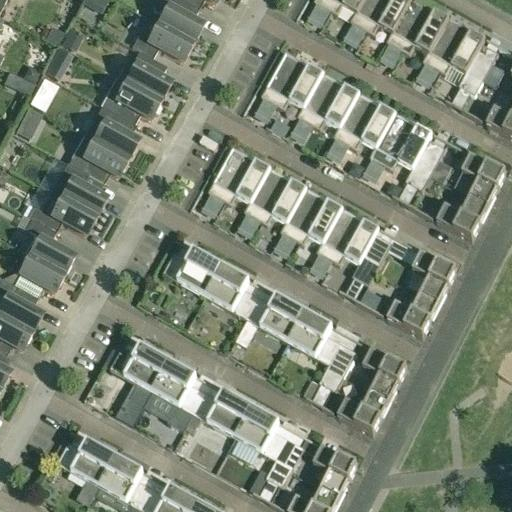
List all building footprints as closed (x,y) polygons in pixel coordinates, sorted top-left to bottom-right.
[(199,14),(173,0),(159,0),(154,10),(154,15),(163,20),(158,29),(193,49),(203,30),(193,24),(199,14)] [(204,4),(212,9),(215,10),(220,0),(173,0),(199,14),(204,4)] [(356,18),(365,0),(318,0),(315,7),(338,20),(343,11),(356,18)] [(392,38),(412,3),(406,0),(365,0),(356,18),(351,27),(374,40),(379,31),(392,38)] [(428,58),(448,23),(412,3),(392,38),(387,47),(410,60),(415,51),(428,58)] [(482,50),(483,50),(486,44),(448,23),(428,58),(423,67),(446,80),(451,71),(466,79),(471,71),(482,50)] [(158,54),(180,66),(182,68),(193,49),(158,29),(152,39),(142,34),(131,53),(138,57),(139,56),(152,64),(158,54)] [(58,48),(64,36),(56,32),(52,31),(46,42),(58,48)] [(482,50),(471,71),(487,80),(499,59),(483,50),(482,50)] [(167,72),(152,64),(139,56),(138,57),(133,67),(128,64),(117,83),(160,107),(171,88),(161,82),(167,72)] [(303,113),(322,78),(286,58),(262,102),(285,115),(290,106),(303,113)] [(23,81),(34,87),(37,82),(40,76),(29,70),(23,81)] [(471,71),(466,79),(459,92),(475,101),(487,80),(471,71)] [(339,133),(358,98),(322,78),(303,113),(298,123),(321,135),(326,126),(339,133)] [(140,120),(148,124),(150,126),(160,107),(117,83),(101,111),(122,123),(134,130),(140,120)] [(24,84),(19,96),(30,101),(36,89),(24,84)] [(375,154),(394,118),(358,98),(339,133),(334,143),(357,155),(362,146),(375,154)] [(495,113),(486,130),(511,142),(511,102),(504,118),(495,113)] [(122,123),(101,111),(85,141),(128,165),(139,146),(117,133),(122,123)] [(429,145),(430,145),(433,140),(394,118),(375,154),(370,163),(393,175),(398,166),(412,174),(417,166),(429,145)] [(31,143),(35,135),(20,128),(16,136),(31,143)] [(108,178),(116,182),(118,184),(128,165),(85,141),(69,169),(88,180),(102,188),(108,178)] [(429,145),(417,166),(434,175),(445,154),(430,145),(429,145)] [(250,209),(269,174),(233,153),(209,198),(232,211),(237,201),(250,209)] [(470,202),(489,212),(506,179),(470,160),(462,177),(479,186),(470,202)] [(412,174),(406,187),(422,196),(434,175),(417,166),(412,174)] [(88,180),(69,169),(67,168),(51,197),(96,223),(107,204),(82,190),(88,180)] [(286,229),(306,194),(269,174),(250,209),(245,218),(268,231),(273,222),(286,229)] [(392,186),(387,196),(397,201),(402,192),(397,189),(392,186)] [(322,249),(342,214),(306,194),(286,229),(281,238),(304,251),(309,242),(322,249)] [(86,241),(96,223),(51,197),(41,216),(34,212),(28,222),(31,224),(56,238),(61,228),(86,241)] [(472,245),(489,212),(470,202),(462,219),(445,210),(437,227),(472,245)] [(376,240),(377,241),(380,235),(342,214),(322,249),(317,258),(340,271),(345,262),(360,270),(364,261),(376,240)] [(50,248),(56,238),(31,224),(25,235),(35,240),(25,259),(64,280),(75,261),(50,248)] [(376,240),(364,261),(381,271),(393,250),(377,241),(376,240)] [(205,302),(222,272),(194,256),(189,265),(175,257),(164,279),(205,302)] [(421,300),(440,309),(457,276),(421,258),(413,275),(429,283),(421,300)] [(43,293),(51,298),(54,299),(64,280),(25,259),(15,278),(19,280),(13,290),(17,292),(38,304),(43,293)] [(364,261),(360,270),(353,282),(369,292),(381,271),(364,261)] [(247,325),(259,304),(245,296),(250,288),(222,272),(205,302),(247,325)] [(32,314),(38,304),(17,292),(11,302),(3,298),(0,303),(0,320),(32,338),(43,319),(32,314)] [(423,343),(440,309),(421,300),(412,316),(396,308),(387,324),(423,343)] [(288,348),(305,318),(277,303),(272,312),(259,304),(247,325),(288,348)] [(305,318),(288,348),(329,371),(330,369),(341,350),(328,342),(333,334),(305,318)] [(9,350),(19,356),(22,357),(32,338),(0,320),(0,358),(3,360),(9,350)] [(104,370),(111,374),(123,353),(127,345),(127,344),(120,340),(104,370)] [(341,350),(330,369),(347,378),(357,359),(341,350)] [(152,397),(169,367),(141,352),(136,361),(123,353),(111,374),(152,397)] [(371,397),(390,407),(407,373),(371,355),(363,372),(380,380),(371,397)] [(194,420),(206,399),(192,392),(197,383),(169,367),(152,397),(194,420)] [(347,378),(330,369),(329,371),(319,389),(321,390),(336,398),(347,378)] [(0,371),(0,395),(0,396),(10,377),(0,371)] [(313,385),(303,402),(312,407),(316,400),(321,390),(319,389),(313,385)] [(373,440),(390,407),(371,397),(363,414),(346,405),(338,422),(373,440)] [(235,444),(252,414),(224,398),(219,407),(206,399),(194,420),(201,424),(235,444)] [(252,414),(235,444),(276,466),(277,465),(288,445),(275,438),(280,429),(252,414)] [(201,424),(194,420),(186,434),(193,438),(201,424)] [(288,445),(277,465),(294,474),(304,454),(288,445)] [(99,493),(116,463),(88,447),(83,456),(69,448),(57,470),(99,493)] [(322,494),(341,504),(357,471),(322,453),(313,469),(330,478),(322,494)] [(133,511),(142,511),(153,495),(139,487),(144,478),(116,463),(99,493),(133,511)] [(276,466),(266,484),(283,493),(294,474),(277,465),(276,466)] [(257,501),(261,492),(254,488),(250,497),(257,501)] [(197,511),(199,509),(171,493),(166,502),(153,495),(142,511),(197,511)] [(336,511),(341,504),(322,494),(313,511),(296,502),(291,511),(336,511)]
